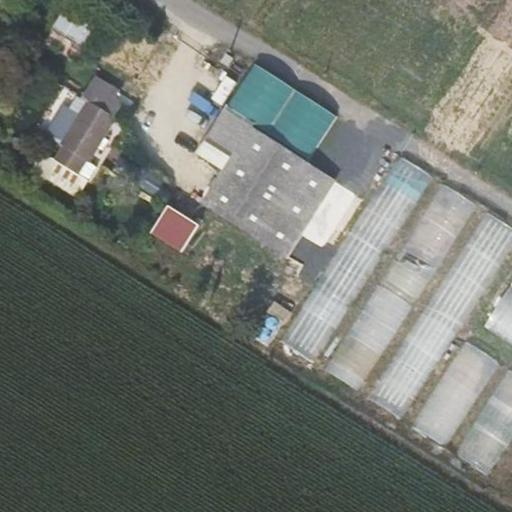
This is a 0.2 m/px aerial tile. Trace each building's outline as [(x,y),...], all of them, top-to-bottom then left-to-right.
[(54,27),(89,48),(101,29),(66,8),(54,27)] [(310,156),(337,114),(256,63),(229,105),(310,156)] [(67,144),(57,160),(77,173),(86,158),(89,161),(116,116),(90,100),(63,142),(67,144)] [(238,154),(253,130),(228,113),(212,138),(238,154)] [(339,185),(253,130),(238,154),(205,204),(290,260),(339,185)] [(322,364),(430,171),(395,152),(287,344),(322,364)] [(363,391),(476,200),(444,181),(331,372),(363,391)] [(153,234),(188,252),(204,222),(169,204),(153,234)] [(371,398),(404,419),(511,244),(511,226),(486,211),(371,398)] [(511,284),(484,327),(511,344),(511,284)] [(467,340),(412,424),(447,446),(501,362),(467,340)] [(490,474),(511,440),(511,369),(511,368),(456,452),(490,474)]
